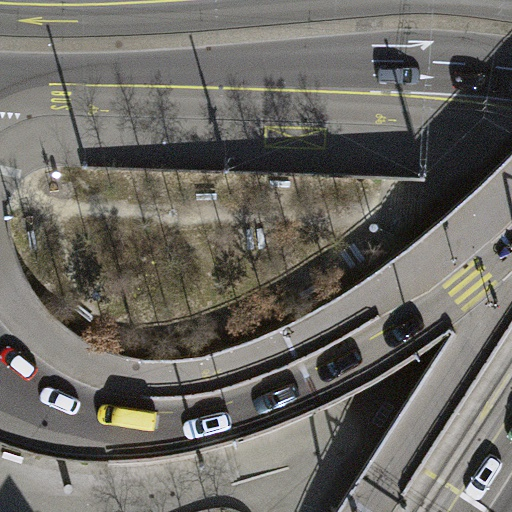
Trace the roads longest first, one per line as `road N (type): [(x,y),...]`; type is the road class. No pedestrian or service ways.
road 1 (primary): [(511,249),(365,355),(219,416),(163,426),(101,423),(0,386)]
road 2 (primary): [(0,77),(511,72)]
road 3 (tertiary): [(164,0),(0,8)]
road 4 (secondary): [(511,402),(444,511)]
